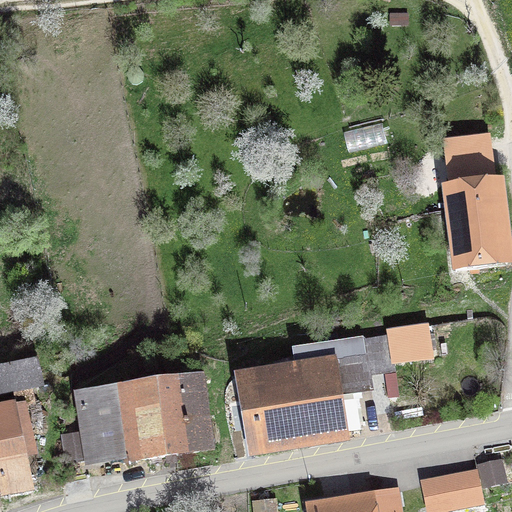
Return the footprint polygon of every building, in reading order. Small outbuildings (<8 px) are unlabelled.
[(445,189),(455,272),(510,265),(500,182),(445,189)] [(388,332),(391,352),(392,363),(432,358),(427,326),(388,332)] [(391,352),(335,361),(341,394),(371,389),(369,375),(394,371),(392,363),(391,352)] [(0,368),(0,394),(43,385),(37,360),(0,368)] [(347,438),(341,394),(335,361),(239,377),(252,454),(347,438)] [(200,377),(118,388),(129,463),(210,450),(200,377)] [(127,456),(128,463),(129,463),(118,388),(99,391),(80,408),(89,461),(127,456)] [(13,405),(0,407),(0,481),(1,481),(4,496),(32,490),(13,405)] [(481,470),(486,489),(504,484),(499,465),(481,470)] [(435,511),(480,503),(474,475),(425,485),(430,511),(435,511)] [(308,507),(308,511),(398,511),(395,493),(308,507)]
